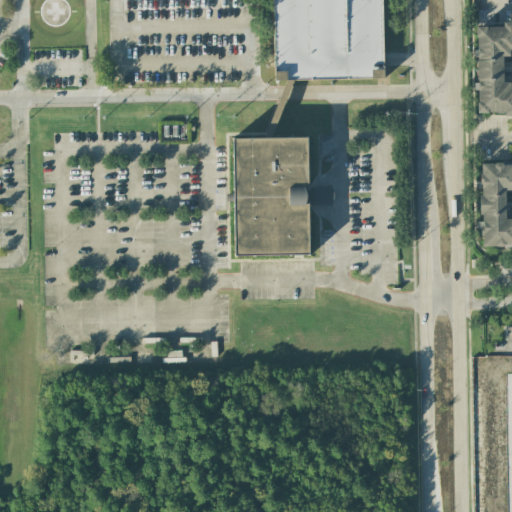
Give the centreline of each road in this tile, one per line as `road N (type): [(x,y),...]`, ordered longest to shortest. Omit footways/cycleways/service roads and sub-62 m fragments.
road 1 (secondary): [(458,511),(453,156)]
road 2 (secondary): [(420,0),(422,235)]
road 3 (secondary): [(423,299),(427,511)]
